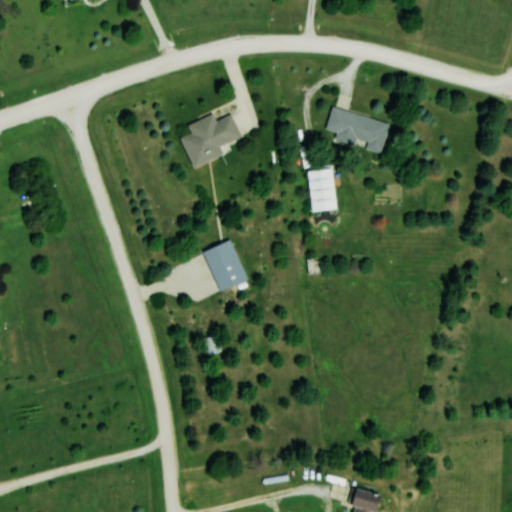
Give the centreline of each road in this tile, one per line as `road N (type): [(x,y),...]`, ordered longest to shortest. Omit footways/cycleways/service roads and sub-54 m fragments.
road 1 (residential): [(0,124),(162,61),(260,41),(341,45),(511,92)]
road 2 (residential): [(61,101),(141,316),(163,415),(172,511)]
